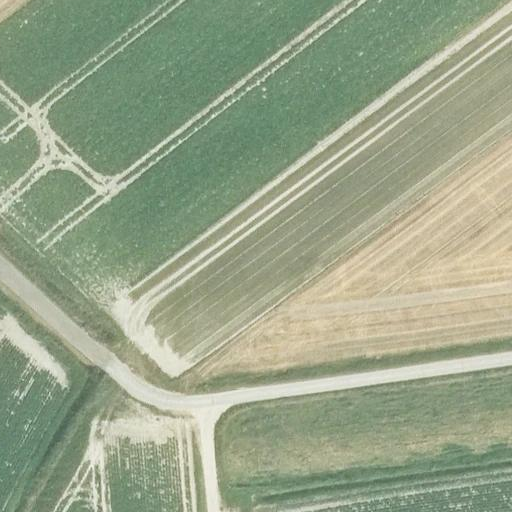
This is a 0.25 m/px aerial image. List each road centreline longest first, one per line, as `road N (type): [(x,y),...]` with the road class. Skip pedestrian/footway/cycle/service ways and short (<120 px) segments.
road 1 (unclassified): [(511,358),(205,401)]
road 2 (track): [(102,358),(0,264)]
